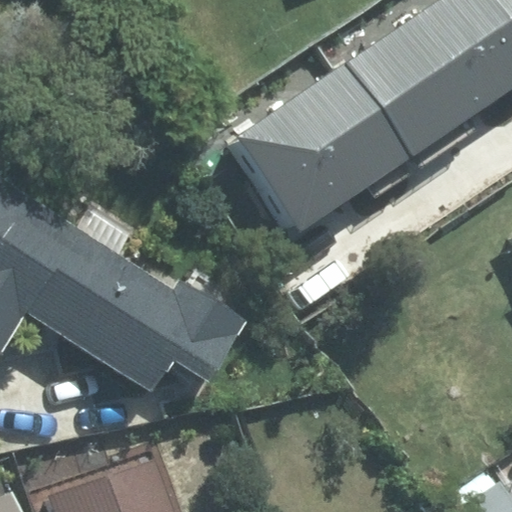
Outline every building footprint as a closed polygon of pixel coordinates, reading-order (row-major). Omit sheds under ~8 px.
[(511,8),(481,32),(457,0),(417,0),(384,24),(494,175),(511,161),(511,8)] [(171,296),(0,178),(0,353),(21,318),(148,394),(163,370),(195,389),(241,312),(183,276),(171,296)] [(183,511),(164,451),(35,488),(42,511),(183,511)] [(511,511),(511,491),(492,466),(454,495),(466,511),(511,511)] [(0,511),(15,511),(6,487),(0,488),(0,511)]
